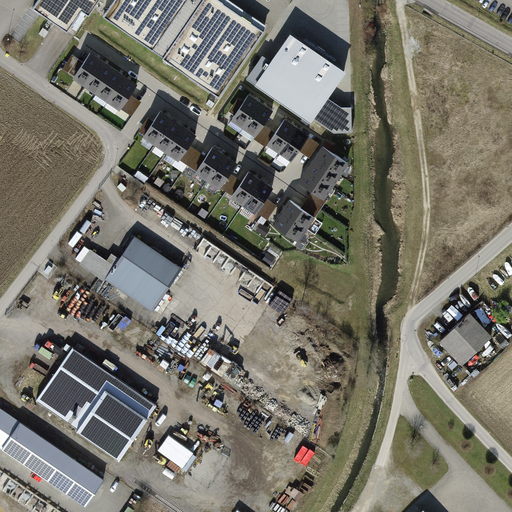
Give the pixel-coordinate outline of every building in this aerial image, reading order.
[(39,0),(34,7),(46,16),(55,23),(58,20),(71,28),(81,11),(90,15),(99,0),(39,0)] [(114,0),(104,15),(153,50),(188,0),(114,0)] [(203,0),(163,59),(220,98),(266,31),(220,0),(203,0)] [(295,26),(256,79),(308,117),(347,63),(295,26)] [(90,54),(75,77),(120,107),(135,85),(90,54)] [(249,89),(229,117),(255,134),(274,106),(249,89)] [(135,96),(124,109),(133,116),(143,102),(135,96)] [(146,135),(180,157),(195,135),(161,112),(146,135)] [(285,114),(266,142),(292,159),(311,131),(285,114)] [(321,141),(296,180),(324,197),(349,159),(321,141)] [(213,142),(194,171),(219,188),(238,159),(213,142)] [(250,166),(231,195),(256,212),(275,183),(250,166)] [(290,194),(271,222),(297,239),(316,211),(290,194)] [(188,268),(140,234),(109,277),(157,311),(188,268)] [(501,337),(477,313),(446,343),(469,367),(501,337)] [(225,374),(234,381),(243,369),(212,346),(202,361),(223,377),(225,374)] [(164,404),(76,347),(41,400),(129,458),(164,404)] [(112,479),(2,406),(0,408),(0,446),(93,508),(112,479)]
